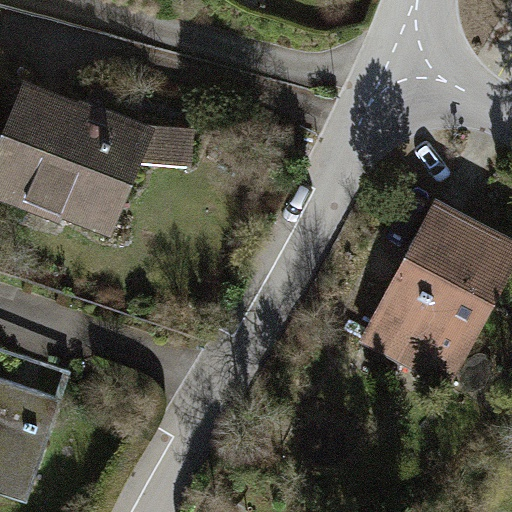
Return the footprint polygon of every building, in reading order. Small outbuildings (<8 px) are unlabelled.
[(27,194),(108,227),(149,128),(102,109),(95,114),(26,86),(0,148),(0,190),(25,200),(27,194)] [(197,170),(204,129),(164,121),(156,162),(197,170)] [(498,297),(511,270),(511,239),(436,199),(406,254),(408,255),(365,334),(418,363),(443,316),(475,333),(495,296),(498,297)] [(443,316),(418,363),(450,380),(475,333),(443,316)] [(70,369),(0,346),(0,377),(61,398),(70,369)] [(0,477),(30,488),(61,398),(0,377),(0,477)] [(253,511),(228,497),(219,511),(253,511)]
